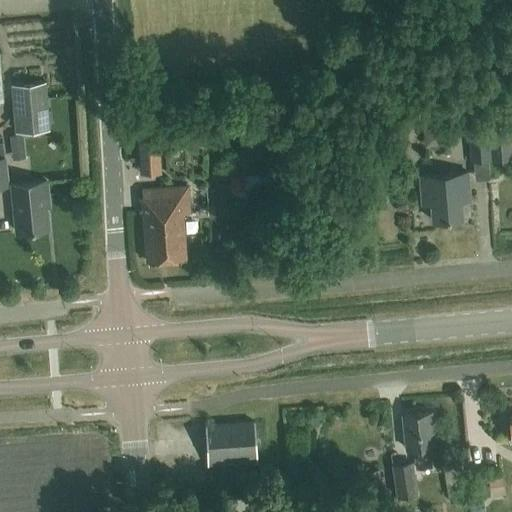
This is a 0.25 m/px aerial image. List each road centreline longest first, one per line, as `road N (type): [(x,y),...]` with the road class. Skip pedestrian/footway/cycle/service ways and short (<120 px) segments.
road 1 (unclassified): [(170,302),(511,270)]
road 2 (unclassified): [(124,337),(103,0)]
road 3 (unclassified): [(188,407),(243,393),(511,367)]
road 4 (secondary): [(129,380),(256,368),(322,338)]
road 5 (secondary): [(322,338),(251,326),(124,337)]
road 6 (secondary): [(322,338),(511,320)]
road 7 (tertiary): [(139,511),(129,380)]
road 8 (secondary): [(0,390),(129,380)]
road 9 (secondary): [(124,337),(0,349)]
